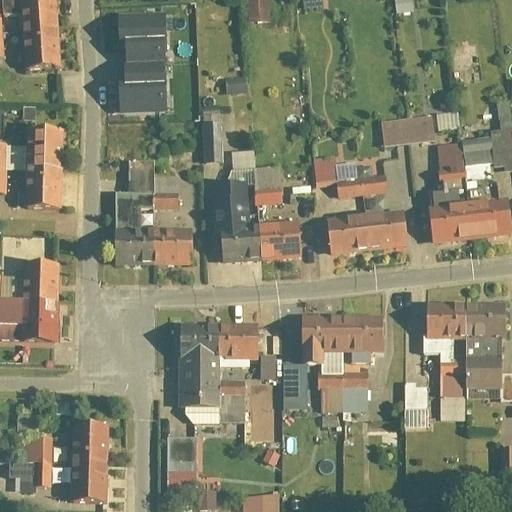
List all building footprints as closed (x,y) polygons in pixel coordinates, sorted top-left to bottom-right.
[(48,0),(2,0),(3,35),(49,34),(48,0)] [(268,0),(245,0),(246,26),(269,26),(268,0)] [(396,0),(393,1),(395,17),(413,15),(410,0),(396,0)] [(125,57),(126,82),(120,83),(121,116),(165,114),(162,22),(120,23),(121,57),(125,57)] [(49,34),(3,35),(5,74),(51,72),(49,34)] [(244,81),(224,83),(225,97),(245,96),(244,81)] [(498,141),(434,145),(436,180),(493,177),(493,179),(511,178),(511,158),(511,154),(511,131),(510,132),(509,106),(496,107),(498,141)] [(219,168),(220,113),(200,113),(200,168),(219,168)] [(435,119),(436,131),(457,130),(455,118),(435,119)] [(432,121),(379,124),(380,149),(433,147),(432,121)] [(53,134),(9,133),(8,172),(53,173),(53,134)] [(230,173),(252,171),(251,155),(229,157),(230,173)] [(332,190),(334,203),(386,196),(384,178),(338,184),(334,160),(311,163),(315,192),(332,190)] [(280,209),(277,171),(250,173),(253,210),(280,209)] [(53,173),(8,172),(8,211),(52,212),(53,173)] [(240,186),(202,188),(206,266),(254,264),(252,228),(243,228),(240,186)] [(129,197),(99,198),(101,271),(149,269),(148,233),(130,234),(129,197)] [(499,206),(465,209),(469,241),(502,238),(499,206)] [(465,209),(419,214),(423,246),(469,241),(465,209)] [(393,215),(355,218),(358,256),(396,253),(393,215)] [(355,218),(315,222),(318,259),(358,256),(355,218)] [(289,226),(252,228),(254,264),(291,262),(289,226)] [(148,233),(149,269),(183,268),(182,232),(148,233)] [(48,265),(5,266),(6,303),(0,303),(0,345),(49,345),(48,265)] [(451,343),(453,343),(453,307),(412,307),(412,344),(451,343)] [(453,343),(493,343),(493,307),(453,307),(453,343)] [(290,318),(289,370),(321,370),(321,358),(372,358),(373,318),(290,318)] [(247,327),(209,328),(210,366),(248,365),(247,327)] [(209,328),(163,329),(165,412),(212,411),(210,366),(209,328)] [(451,361),(426,361),(427,405),(457,404),(457,395),(493,395),(493,343),(453,343),(451,343),(451,361)] [(260,383),(273,382),(272,360),(259,361),(260,383)] [(358,414),(358,377),(304,377),(304,399),(325,399),(325,414),(358,414)] [(425,432),(425,390),(402,390),(402,432),(425,432)] [(103,467),(102,428),(57,428),(57,467),(103,467)] [(149,441),(151,499),(187,497),(185,440),(149,441)] [(51,442),(15,442),(15,495),(51,495),(51,442)] [(504,487),(511,486),(511,452),(503,453),(504,487)] [(103,506),(103,467),(57,467),(58,507),(103,506)] [(199,511),(213,511),(214,497),(200,497),(199,511)] [(277,511),(278,500),(240,500),(239,511),(277,511)]
